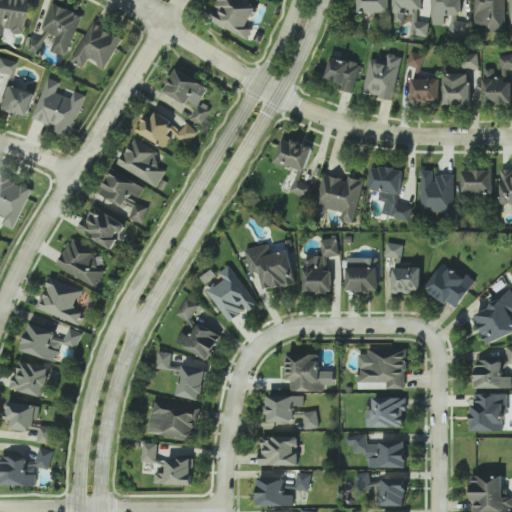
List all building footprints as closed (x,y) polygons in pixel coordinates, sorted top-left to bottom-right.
[(0,0),(0,38),(0,39),(2,31),(19,33),(24,0),(0,0)] [(248,39),(254,26),(249,24),(258,6),(246,0),(215,0),(207,18),(248,39)] [(390,0),(359,0),(359,13),(391,13),(390,0)] [(394,0),(394,22),(411,23),(411,35),(429,35),(429,19),(419,19),(419,10),(423,10),(422,0),(394,0)] [(433,0),(433,24),(446,25),(446,14),(462,15),(462,0),(433,0)] [(506,0),(475,0),(476,34),(507,33),(506,0)] [(44,30),(57,35),(51,51),(68,57),(83,14),(53,3),(44,30)] [(459,22),(459,15),(451,16),(452,37),(469,37),(468,22),(459,22)] [(124,39),(95,22),(72,60),(84,68),(90,59),(106,68),(124,39)] [(31,35),(27,50),(42,54),(46,39),(31,35)] [(371,58),(363,94),(394,100),(403,56),(387,53),(385,61),(371,58)] [(425,54),(410,53),(408,67),(423,69),(425,54)] [(479,54),(462,55),(462,68),(479,67),(479,54)] [(484,67),(484,104),(511,104),(511,68),(511,67),(511,54),(499,55),(498,67),(484,67)] [(326,79),(344,84),(342,90),(354,93),(362,65),(332,57),(326,79)] [(164,91),(196,108),(191,118),(203,125),(212,107),(202,102),(210,87),(176,69),(164,91)] [(471,105),(471,73),(444,74),(445,105),(471,105)] [(33,121),(72,135),(86,95),(75,91),(72,98),(57,93),(61,82),(49,77),(33,121)] [(412,78),(411,104),(440,104),(440,79),(412,78)] [(0,109),(27,119),(36,95),(5,84),(0,99),(0,109)] [(138,131),(165,148),(173,135),(191,147),(202,132),(188,122),(183,130),(152,109),(138,131)] [(276,161),(305,172),(314,148),(285,136),(276,161)] [(159,186),(168,170),(155,163),(160,153),(133,138),(119,164),(159,186)] [(412,219),(414,203),(401,201),(405,170),(373,166),(370,190),(381,191),(380,201),(385,202),(383,216),(412,219)] [(141,198),(146,188),(115,169),(100,193),(123,206),(131,192),(141,198)] [(501,169),(500,205),(511,205),(511,173),(511,174),(511,169),(501,169)] [(315,180),(305,177),(306,172),(298,170),(292,194),(310,198),(315,180)] [(455,175),(435,175),(435,170),(422,170),(423,215),(456,215),(455,175)] [(463,170),(463,193),(494,194),(494,170),(463,170)] [(364,180),(348,177),(348,179),(324,175),(315,219),(328,221),(330,209),(343,212),(341,221),(356,224),(364,180)] [(0,223),(17,230),(32,187),(1,176),(0,178),(0,223)] [(144,224),(150,207),(136,202),(131,219),(144,224)] [(80,229),(112,250),(128,225),(95,205),(80,229)] [(58,264),(96,288),(113,262),(75,238),(58,264)] [(322,256),(306,256),(306,293),(336,292),(336,238),(322,239),(322,256)] [(404,244),(387,243),(386,257),(397,257),(397,266),(403,266),(404,244)] [(264,289),(295,285),(291,251),(272,253),(270,245),(247,248),(250,272),(262,271),(264,289)] [(426,289),(457,309),(475,281),(444,261),(426,289)] [(229,322),(258,305),(234,263),(220,272),(225,280),(209,289),(229,322)] [(348,266),(347,290),(378,291),(379,267),(348,266)] [(422,268),(394,267),(393,292),(421,292),(422,268)] [(81,325),(87,310),(77,306),(84,288),(51,275),(39,309),(81,325)] [(511,335),(511,327),(509,318),(511,317),(511,291),(488,299),(491,309),(477,313),(486,343),(511,335)] [(211,360),(222,334),(192,321),(200,303),(187,297),(179,316),(188,320),(178,344),(211,360)] [(22,350),(58,363),(64,345),(78,350),(84,332),(70,327),(66,337),(31,324),(22,350)] [(407,389),(407,347),(369,348),(369,354),(359,354),(359,389),(407,389)] [(173,353),(158,352),(156,369),(171,371),(173,353)] [(324,391),(324,385),(335,385),(335,370),(321,370),(321,354),(286,353),(286,377),(291,377),(291,391),(324,391)] [(12,388),(44,397),(51,369),(20,360),(12,388)] [(511,375),(503,376),(503,360),(476,360),(477,388),(511,387),(511,375)] [(208,368),(184,363),(178,396),(201,400),(208,368)] [(506,394),(473,393),(472,431),(505,432),(506,394)] [(294,422),(295,405),(305,405),(305,396),(268,395),(268,422),(294,422)] [(374,427),(407,426),(406,397),(373,398),(374,427)] [(196,439),(200,406),(154,401),(150,434),(196,439)] [(8,403),(7,420),(12,420),(12,429),(37,430),(38,403),(8,403)] [(306,429),(319,428),(319,411),(305,411),(306,429)] [(51,445),(56,429),(42,425),(37,441),(51,445)] [(371,468),(407,467),(406,440),(379,441),(380,448),(369,448),(368,435),(352,435),(353,452),(370,451),(371,468)] [(260,466),(300,465),(299,436),(262,437),(263,454),(260,454),(260,466)] [(193,454),(159,454),(159,443),(144,443),(143,463),(160,463),(160,473),(156,472),(156,484),(192,484),(193,454)] [(38,486),(38,468),(53,468),(53,447),(39,447),(39,458),(1,457),(1,485),(38,486)] [(311,473),(298,473),(297,490),(311,490),(311,473)] [(406,505),(407,478),(371,478),(371,473),(357,473),(357,489),(375,489),(375,505),(406,505)] [(471,511),(511,511),(511,498),(504,498),(503,475),(472,475),(471,511)] [(259,506),(295,506),(294,495),(285,495),(284,478),(258,479),(259,506)] [(285,494),(296,495),(297,484),(286,483),(285,494)]
